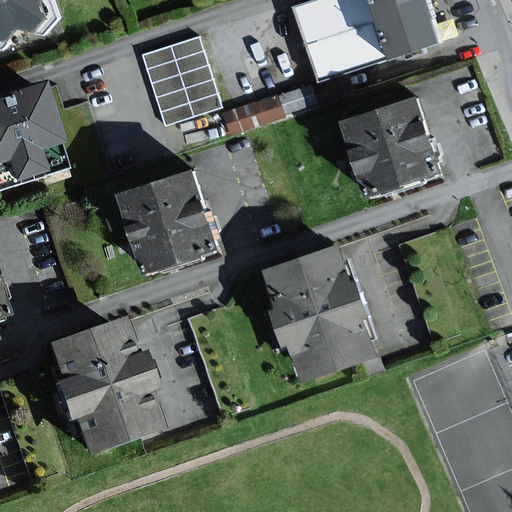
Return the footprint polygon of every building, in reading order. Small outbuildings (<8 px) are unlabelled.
[(0,0),(0,47),(6,49),(20,29),(46,35),(60,18),(52,0),(0,0)] [(320,0),(299,6),(320,79),(451,42),(445,22),(471,15),(466,0),(320,0)] [(201,35),(143,54),(167,127),(225,108),(201,35)] [(233,130),(321,102),(313,78),(225,106),(233,130)] [(42,89),(0,102),(0,193),(69,171),(42,89)] [(416,98),(343,122),(366,194),(440,170),(416,98)] [(195,170),(117,196),(143,275),(221,249),(195,170)] [(336,245),(266,268),(279,305),(268,309),(280,342),(290,339),(303,379),(375,355),(362,317),(374,313),(362,276),(348,281),(336,245)] [(114,324),(44,347),(57,384),(47,387),(58,421),(68,418),(82,458),(153,434),(140,396),(152,392),(140,355),(126,359),(114,324)]
